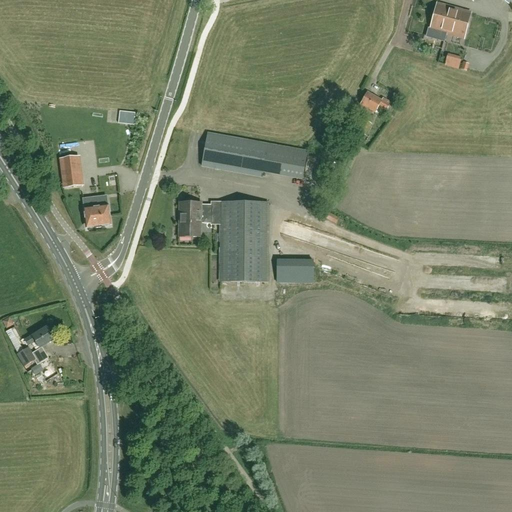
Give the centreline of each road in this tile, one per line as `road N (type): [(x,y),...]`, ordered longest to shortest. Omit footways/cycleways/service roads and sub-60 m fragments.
road 1 (tertiary): [(75,285),(121,250),(197,0)]
road 2 (primary): [(75,285),(0,159)]
road 3 (primary): [(109,420),(75,285)]
